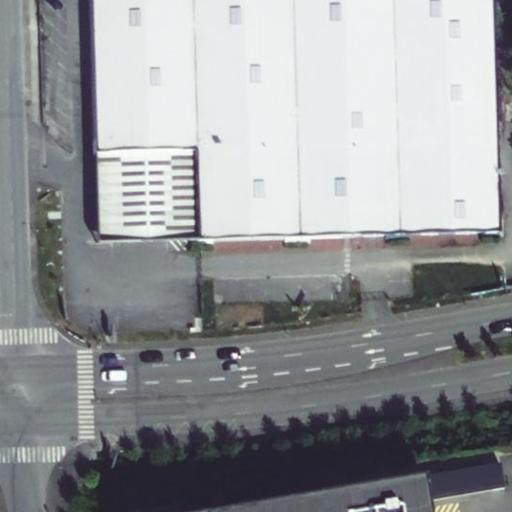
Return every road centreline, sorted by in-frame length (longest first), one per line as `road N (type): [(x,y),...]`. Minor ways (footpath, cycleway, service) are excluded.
road 1 (tertiary): [(511,321),(257,361),(15,372)]
road 2 (tertiary): [(22,424),(318,406),(511,375)]
road 3 (residential): [(3,0),(15,372)]
road 4 (unknown): [(8,163),(71,160),(82,185),(84,258),(91,266),(189,269)]
